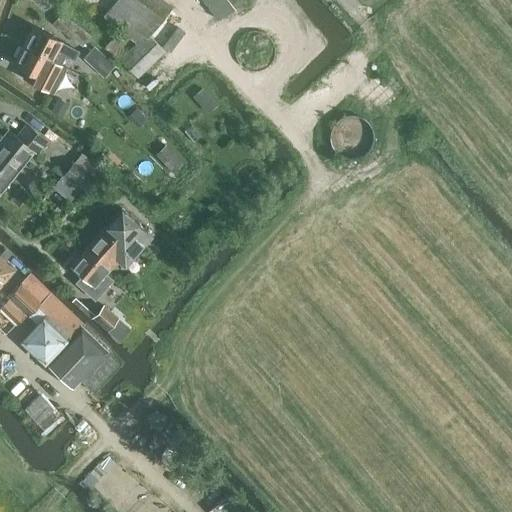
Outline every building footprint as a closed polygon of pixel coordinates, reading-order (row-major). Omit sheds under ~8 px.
[(114,0),(106,11),(141,38),(169,0),(114,0)] [(203,0),(217,19),(241,0),(203,0)] [(167,11),(155,27),(164,34),(178,19),(167,11)] [(52,23),(82,45),(90,35),(60,12),(52,23)] [(32,26),(23,44),(51,59),(56,50),(69,57),(73,49),(68,47),(69,45),(32,26)] [(165,50),(149,34),(141,44),(120,29),(105,47),(119,58),(137,77),(165,50)] [(51,59),(23,44),(13,62),(50,82),(51,80),(56,82),(59,75),(46,68),(51,59)] [(83,57),(103,76),(114,65),(94,45),(83,57)] [(65,80),(78,87),(84,76),(71,69),(65,80)] [(205,87),(196,93),(208,111),(217,104),(205,87)] [(56,101),(52,109),(61,115),(66,107),(56,101)] [(375,134),(375,133),(374,126),(372,122),(370,118),(363,113),(358,111),(354,111),(348,111),(344,112),(336,118),(332,123),(331,128),(330,132),(331,137),(332,141),(336,148),(348,155),(352,155),(361,154),(368,149),(371,146),(373,142),(375,134)] [(0,140),(0,190),(33,150),(36,153),(47,140),(26,124),(16,136),(9,130),(0,140)] [(155,154),(172,172),(183,162),(166,144),(155,154)] [(63,174),(82,190),(92,177),(73,162),(63,174)] [(106,225),(82,253),(106,274),(117,260),(125,267),(153,235),(120,208),(105,225),(106,225)] [(166,225),(179,235),(185,228),(172,218),(166,225)] [(106,274),(82,253),(70,266),(81,276),(76,282),(95,299),(112,279),(106,274)] [(0,284),(13,269),(0,257),(0,284)] [(56,298),(30,273),(29,273),(7,295),(28,315),(37,305),(43,310),(56,298)] [(118,363),(108,353),(106,351),(107,351),(80,325),(82,322),(56,298),(43,310),(68,334),(52,350),(54,352),(48,359),(47,357),(44,361),(72,388),(73,387),(85,398),(118,363)] [(118,318),(103,304),(92,316),(107,330),(118,318)] [(48,431),(66,414),(35,381),(17,398),(48,431)]
